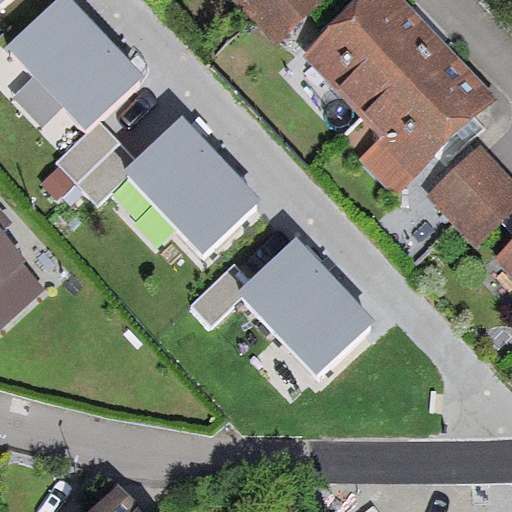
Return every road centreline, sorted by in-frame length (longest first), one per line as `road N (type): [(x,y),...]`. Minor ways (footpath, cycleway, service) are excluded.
road 1 (residential): [(494,462),(490,427),(458,356),(120,0)]
road 2 (residential): [(494,462),(226,458),(0,416)]
